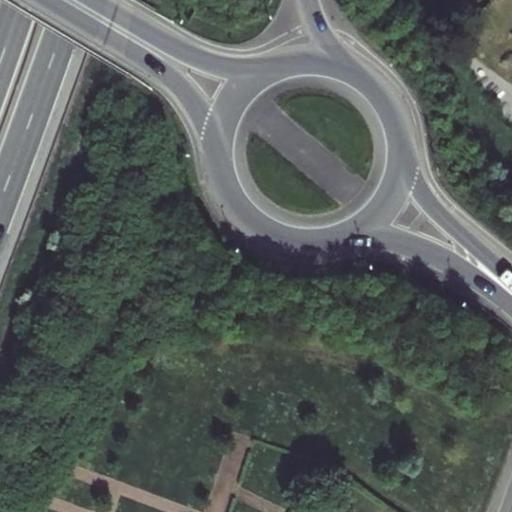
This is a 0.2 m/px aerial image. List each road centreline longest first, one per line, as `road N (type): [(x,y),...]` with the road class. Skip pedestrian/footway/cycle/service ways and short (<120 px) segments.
road 1 (secondary): [(51,0),(172,78),(202,123),(220,171)]
road 2 (secondary): [(296,62),(242,68),(197,58),(98,0)]
road 3 (trunk): [(0,202),(73,0)]
road 4 (secondary): [(337,239),(420,247),(511,296)]
road 5 (secondary): [(511,285),(416,186),(400,143)]
road 6 (secondary): [(220,171),(237,208),(269,234),(337,239)]
road 7 (secondary): [(296,62),(259,76),(231,105),(218,143),(220,171)]
road 8 (secondary): [(337,239),(362,227),(390,196),(400,143)]
